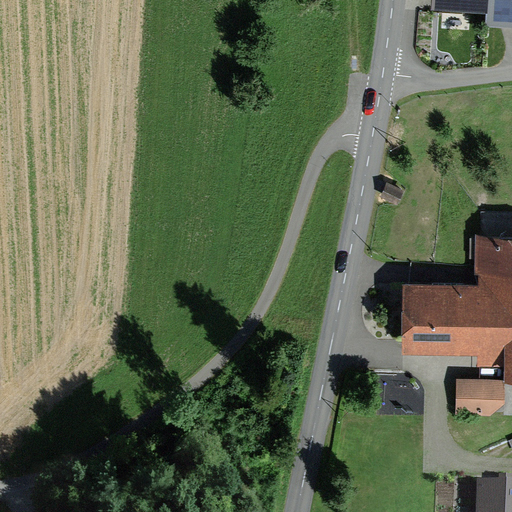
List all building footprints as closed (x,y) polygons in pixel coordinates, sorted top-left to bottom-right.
[(511,0),(426,0),(426,9),(481,12),(480,30),(511,31),(511,0)] [(404,191),(387,183),(380,198),(398,205),(404,191)] [(400,285),(401,349),(475,349),(476,366),(499,366),(499,377),(511,376),(511,236),(477,237),(477,284),(400,285)] [(501,381),(458,380),(457,413),(501,414),(501,381)] [(479,511),(511,511),(511,487),(481,486),(479,511)]
